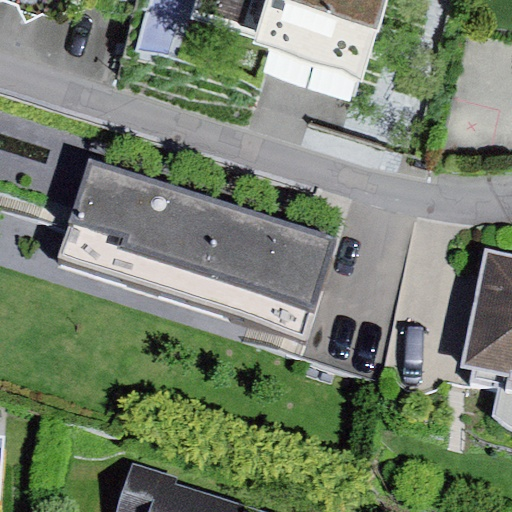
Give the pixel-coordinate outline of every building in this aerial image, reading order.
[(379,0),(193,0),(190,12),(360,64),(379,0)] [(0,188),(78,214),(92,172),(102,140),(0,106),(0,188)] [(334,247),(92,172),(78,214),(60,266),(304,342),(334,247)] [(511,260),(488,256),(465,379),(504,386),(498,422),(511,435),(511,434),(511,260)] [(14,511),(18,456),(0,454),(0,511),(14,511)] [(277,511),(139,467),(123,511),(277,511)]
